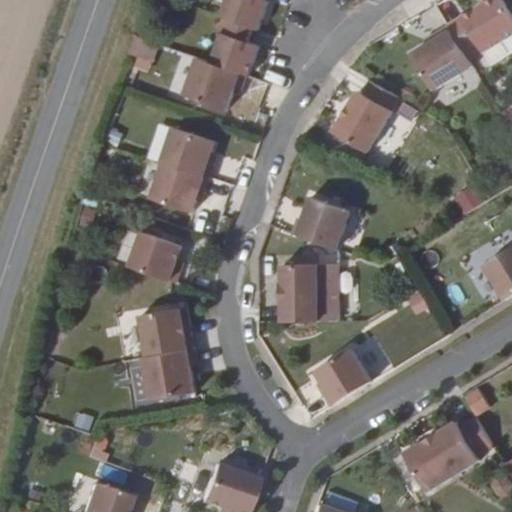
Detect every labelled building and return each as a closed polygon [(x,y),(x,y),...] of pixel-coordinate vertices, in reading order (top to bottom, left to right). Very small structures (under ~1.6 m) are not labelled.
[(229,39),(220,68),(253,79),(257,81),(268,50),(257,48),(260,34),(268,36),(277,6),(271,4),(272,0),(236,0),(229,22),(231,23),(226,38),(229,39)] [(511,8),(507,0),(503,0),(454,29),(471,58),(485,49),(489,56),(511,42),(511,8)] [(471,58),(454,29),(441,36),(444,41),(433,48),(417,56),(439,94),(479,71),(471,58)] [(132,36),(128,54),(151,59),(155,42),(132,36)] [(444,41),(441,36),(431,43),(433,48),(444,41)] [(248,95),(253,79),(220,68),(205,63),(192,101),(235,115),(242,93),(248,95)] [(409,105),(378,86),(371,99),(366,97),(342,138),(377,158),(409,105)] [(510,123),(511,121),(511,103),(501,110),(510,123)] [(181,130),(170,165),(217,180),(222,165),(217,164),(220,154),(224,144),(181,130)] [(226,155),(220,154),(217,164),(222,165),(226,155)] [(212,195),(217,180),(170,165),(159,200),(201,213),(204,201),(207,194),(212,195)] [(462,215),(483,202),(472,183),(450,196),(462,215)] [(356,214),(315,200),(308,224),(303,222),(298,237),(342,254),(356,214)] [(189,250),(147,236),(135,271),(182,287),(187,272),(181,270),(183,264),(184,264),(189,250)] [(511,253),(486,269),(507,304),(511,301),(511,253)] [(184,264),(183,264),(181,270),(187,272),(189,265),(184,264)] [(324,324),(325,267),(289,268),(289,285),(287,286),(287,306),(290,306),(288,324),(324,324)] [(414,315),(429,308),(420,289),(406,296),(414,315)] [(197,338),(193,313),(188,314),(191,339),(197,338)] [(146,321),(153,360),(200,352),(197,338),(191,339),(188,314),(146,321)] [(200,352),(153,360),(150,361),(157,406),(201,398),(196,372),(203,371),(200,352)] [(373,385),(353,352),(320,371),(327,382),(333,391),(327,394),(335,408),(373,385)] [(333,391),(327,382),(322,385),(327,394),(333,391)] [(474,416),(489,407),(476,387),(461,396),(474,416)] [(494,449),(477,419),(461,429),(459,425),(442,435),(424,445),(407,454),(430,494),(483,464),(479,458),(494,449)] [(442,435),(438,429),(421,440),(424,445),(442,435)] [(88,456),(100,459),(106,440),(94,436),(88,456)] [(249,511),(260,483),(216,468),(203,506),(220,511),(249,511)] [(131,511),(137,498),(98,485),(88,511),(131,511)]
